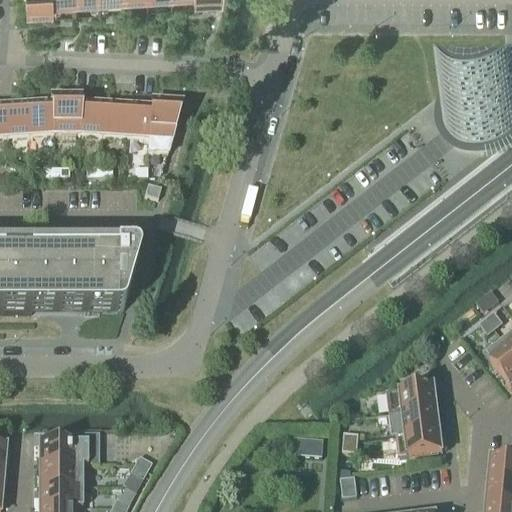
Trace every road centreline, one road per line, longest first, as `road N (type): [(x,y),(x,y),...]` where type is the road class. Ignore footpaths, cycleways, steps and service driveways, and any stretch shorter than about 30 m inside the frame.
road 1 (residential): [(0,370),(176,366),(194,340),(221,240)]
road 2 (residential): [(221,240),(292,0)]
road 3 (residential): [(477,422),(438,361),(455,497)]
road 4 (residential): [(154,223),(0,224)]
